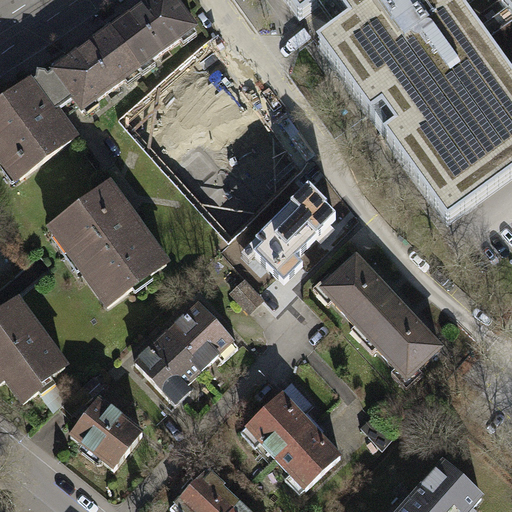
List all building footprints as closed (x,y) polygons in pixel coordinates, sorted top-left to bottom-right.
[(156,0),(110,33),(139,73),(196,32),(172,0),(156,0)] [(511,0),(283,0),(301,23),(332,1),(342,14),(350,25),(335,36),(317,49),(448,229),(488,200),(511,182),(511,81),(462,13),(480,0),(496,0),(511,21),(511,0)] [(139,73),(110,33),(53,75),(74,103),(83,115),(139,73)] [(178,94),(258,181),(295,147),(215,60),(178,94)] [(37,83),(0,109),(0,161),(4,167),(11,168),(21,182),(76,142),(59,119),(57,116),(64,111),(74,103),(53,75),(49,78),(47,76),(38,75),(37,83)] [(110,190),(47,236),(107,317),(170,271),(124,210),(110,190)] [(304,198),(267,235),(292,259),(329,223),(304,198)] [(287,282),(262,255),(240,275),(246,281),(265,302),(287,282)] [(355,261),(321,293),(407,383),(440,351),(408,318),(384,292),(355,261)] [(265,302),(246,281),(230,295),(249,316),(265,302)] [(19,306),(0,319),(0,392),(4,390),(24,417),(46,401),(43,397),(71,376),(19,306)] [(197,306),(166,338),(202,374),(217,359),(221,363),(238,346),(197,306)] [(166,338),(136,368),(174,408),(188,394),(185,387),(202,374),(166,338)] [(292,386),(281,397),(298,415),(310,404),(292,386)] [(85,387),(60,411),(69,420),(94,396),(85,387)] [(274,461),(309,427),(298,415),(281,397),(241,436),(255,450),(262,444),(274,461)] [(142,437),(98,402),(69,438),(114,472),(142,437)] [(392,441),(370,418),(359,429),(381,451),(392,441)] [(309,427),(274,461),(290,477),(283,481),(298,496),(342,459),(309,427)] [(400,511),(469,511),(481,499),(442,465),(400,511)] [(228,511),(238,502),(205,471),(170,510),(172,511),(228,511)] [(248,511),(238,502),(228,511),(248,511)]
